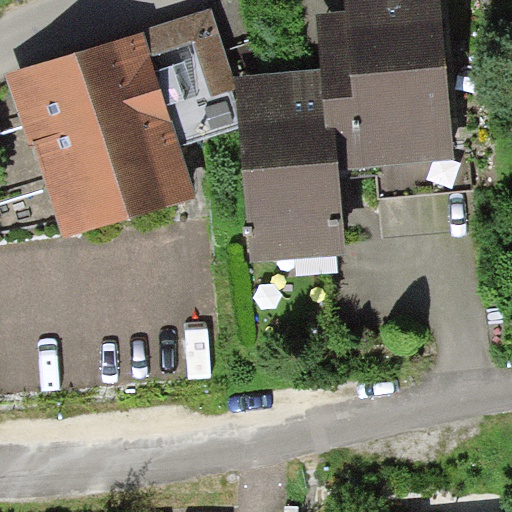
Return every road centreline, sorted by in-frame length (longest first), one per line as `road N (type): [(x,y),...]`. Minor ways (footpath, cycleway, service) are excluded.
road 1 (residential): [(511,388),(352,420),(266,448),(0,475)]
road 2 (tertiary): [(109,0),(0,49)]
